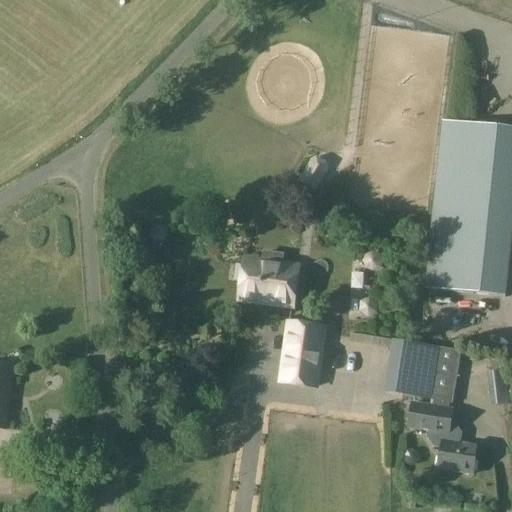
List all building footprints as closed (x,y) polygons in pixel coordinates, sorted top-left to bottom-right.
[(507,299),(511,246),(511,129),(474,126),(443,123),(425,290),(507,299)] [(308,193),(315,192),(329,170),(328,162),(317,155),(310,159),(297,181),(299,187),(308,193)] [(133,246),(129,251),(130,257),(135,262),(141,261),(145,256),(145,250),(140,245),(133,246)] [(365,255),(362,263),(365,271),(373,274),(381,271),(385,263),(381,255),(373,251),(365,255)] [(245,262),(240,301),(293,308),(298,269),(283,267),(285,255),(263,252),(262,264),(245,262)] [(361,303),(360,312),(368,318),(376,314),(377,304),(369,299),(361,303)] [(288,323),(279,385),(317,390),(325,328),(288,323)] [(439,348),(392,341),(384,394),(431,401),(439,348)] [(439,348),(431,401),(451,404),(453,405),(461,352),(460,352),(439,348)] [(0,431),(5,431),(8,371),(0,370),(0,431)] [(507,370),(486,372),(490,408),(511,406),(507,370)] [(412,405),(408,428),(429,432),(449,435),(451,426),(453,412),(412,405)] [(429,432),(428,439),(434,447),(442,449),(438,470),(473,475),(478,448),(460,445),(462,435),(455,427),(451,426),(449,435),(429,432)] [(168,438),(170,440),(182,440),(185,438),(185,432),(183,430),(170,429),(168,431),(168,438)] [(418,456),(417,453),(416,451),(414,449),(411,448),(409,448),(406,449),(404,451),(402,453),(402,455),(402,458),(403,460),(405,462),(407,464),(409,464),(412,464),(414,463),(416,461),(418,459),(418,456)]
